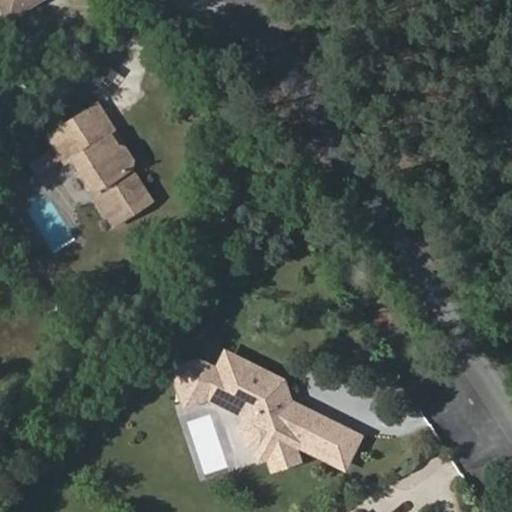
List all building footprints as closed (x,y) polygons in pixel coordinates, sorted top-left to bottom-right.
[(0,0),(17,25),(49,5),(45,0),(0,0)] [(103,92),(117,68),(98,58),(84,82),(103,92)] [(120,135),(103,108),(63,133),(80,160),(76,162),(119,230),(157,205),(136,172),(138,165),(129,151),(122,151),(115,138),(119,135),(120,135)] [(52,140),(70,167),(76,162),(80,160),(63,133),(52,140)] [(129,151),(119,135),(115,138),(122,151),(129,151)] [(285,385),(235,361),(216,399),(252,416),(255,426),(252,432),(257,446),(264,449),(267,459),(276,456),(298,448),(308,444),(325,453),(336,428),(313,418),(299,423),(294,409),(285,385)] [(313,418),(294,409),(299,423),(313,418)] [(348,464),(359,439),(336,428),(325,453),(348,464)] [(282,469),(302,462),(298,448),(276,456),(282,469)]
